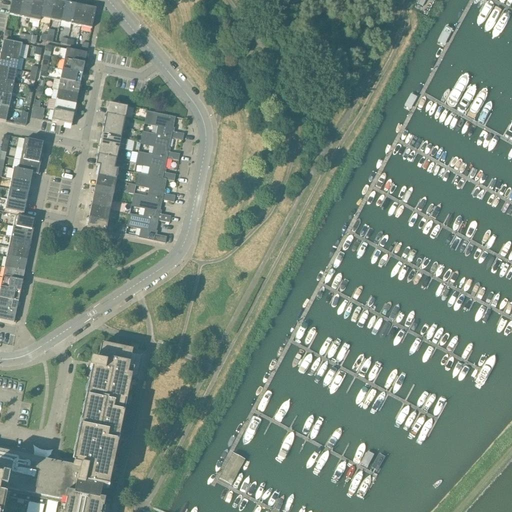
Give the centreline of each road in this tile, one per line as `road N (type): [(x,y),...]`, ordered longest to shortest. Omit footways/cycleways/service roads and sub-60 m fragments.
road 1 (residential): [(0,359),(55,342),(138,287),(185,240),(205,132),(198,110),(161,66)]
road 2 (residential): [(43,178),(36,215),(70,222),(83,145)]
road 3 (residential): [(83,145),(99,68),(142,78),(161,66)]
